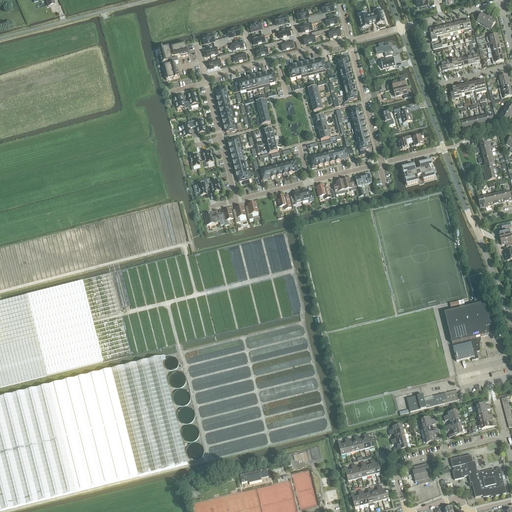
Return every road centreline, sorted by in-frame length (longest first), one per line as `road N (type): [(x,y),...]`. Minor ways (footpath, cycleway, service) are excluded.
road 1 (track): [(0,292),(183,245)]
road 2 (residential): [(406,511),(395,471),(401,462),(504,436)]
road 3 (unclassified): [(0,38),(148,0)]
road 4 (unclassified): [(442,147),(400,28)]
road 5 (residential): [(380,163),(349,41)]
